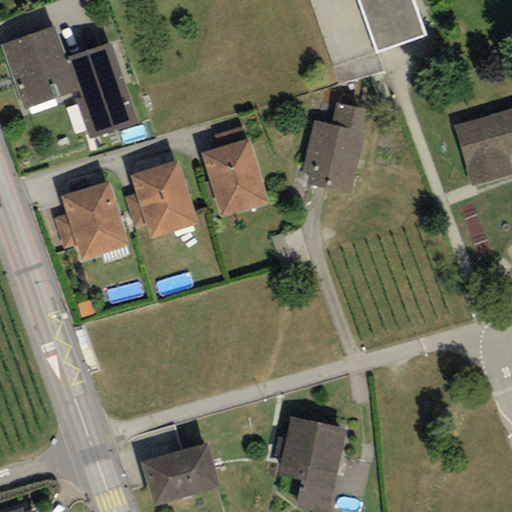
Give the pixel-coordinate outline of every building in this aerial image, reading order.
[(359,0),(376,47),(426,29),(415,0),(359,0)] [(54,22),(1,41),(25,108),(73,91),(89,137),(138,120),(110,39),(66,54),(54,22)] [(367,105),(337,99),(332,122),(313,118),(303,167),(310,168),(307,181),(349,189),(367,105)] [(511,106),(457,122),(474,182),(511,171),(507,155),(511,153),(511,106)] [(271,199),(250,133),(201,148),(222,215),(271,199)] [(200,222),(179,156),(130,171),(151,237),(200,222)] [(129,242),(108,176),(59,191),(80,257),(129,242)] [(299,236),(278,243),(286,269),(307,262),(299,236)] [(346,424),(291,412),(278,471),(301,476),(295,503),(328,510),(346,424)] [(141,457),(155,503),(220,483),(206,437),(141,457)]
